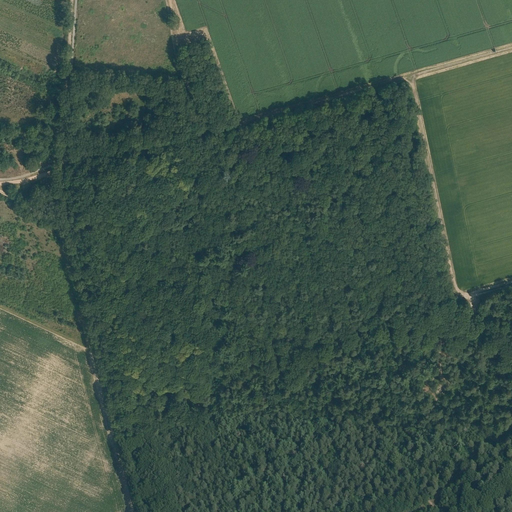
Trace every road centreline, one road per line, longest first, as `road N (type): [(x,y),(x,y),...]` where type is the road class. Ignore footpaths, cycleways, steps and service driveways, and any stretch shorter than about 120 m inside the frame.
road 1 (track): [(127,401),(377,323),(456,332),(472,320),(474,304)]
road 2 (track): [(410,76),(210,127)]
road 3 (track): [(116,404),(70,231)]
road 4 (track): [(71,0),(59,167)]
road 5 (track): [(440,227),(410,76)]
road 6 (track): [(210,127),(180,71),(166,0)]
road 7 (track): [(210,127),(92,149)]
